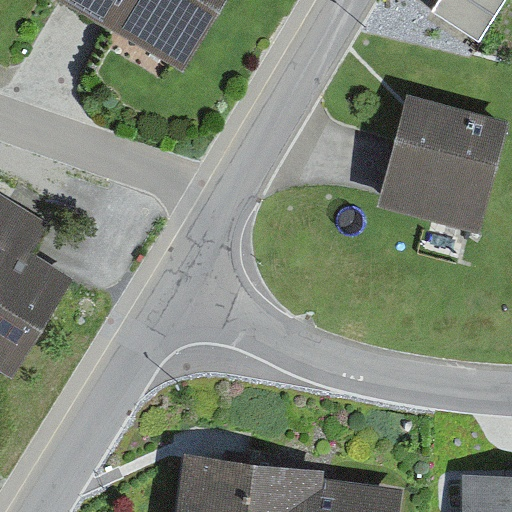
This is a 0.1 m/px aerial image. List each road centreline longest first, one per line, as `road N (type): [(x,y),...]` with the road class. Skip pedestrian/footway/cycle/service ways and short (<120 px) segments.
road 1 (residential): [(511,395),(377,378),(179,290)]
road 2 (residential): [(42,511),(179,290)]
road 3 (residential): [(223,214),(346,0)]
road 4 (residential): [(0,116),(186,191),(223,214)]
